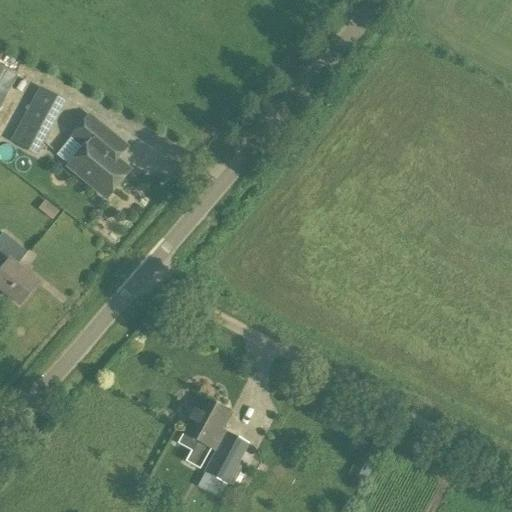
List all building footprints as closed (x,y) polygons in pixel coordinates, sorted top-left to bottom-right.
[(0,107),(17,76),(0,67),(0,107)] [(37,156),(66,102),(39,88),(10,142),(37,156)] [(106,199),(128,172),(114,161),(125,148),(87,117),(70,137),(83,147),(67,166),(106,199)] [(0,290),(18,306),(35,284),(14,267),(25,254),(1,234),(0,235),(0,256),(2,258),(0,260),(0,290)] [(199,470),(211,450),(229,416),(198,399),(180,433),(196,442),(185,463),(199,470)] [(226,486),(247,445),(225,433),(203,474),(226,486)] [(364,485),(373,467),(357,458),(348,477),(364,485)]
